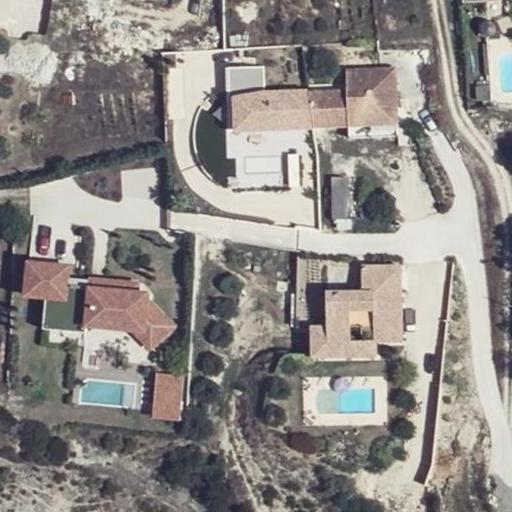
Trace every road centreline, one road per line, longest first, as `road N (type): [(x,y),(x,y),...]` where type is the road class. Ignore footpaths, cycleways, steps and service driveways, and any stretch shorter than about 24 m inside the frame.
road 1 (residential): [(500,434),(468,241),(298,240),(168,220)]
road 2 (residential): [(511,229),(503,177),(455,102),(438,0)]
